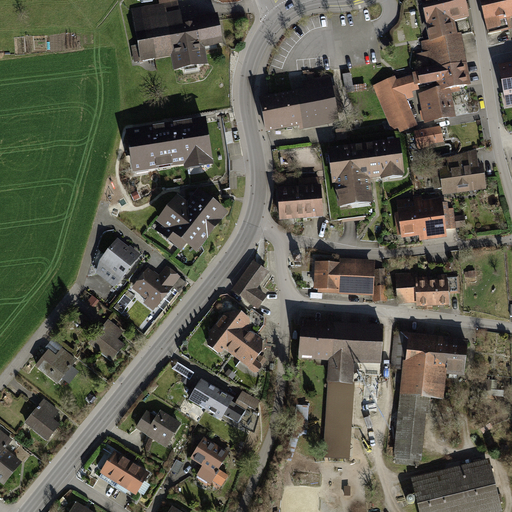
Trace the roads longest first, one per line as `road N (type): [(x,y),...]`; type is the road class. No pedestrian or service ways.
road 1 (tertiary): [(59,472),(253,222)]
road 2 (residential): [(511,239),(381,252),(280,240)]
road 3 (residential): [(287,302),(511,327)]
road 4 (unclassified): [(287,302),(272,433),(239,511)]
road 5 (residential): [(0,384),(75,293),(105,205)]
road 6 (tertiary): [(253,222),(261,185),(247,83),(273,20)]
road 7 (residential): [(511,200),(473,0)]
road 8 (track): [(402,511),(380,449),(385,386)]
